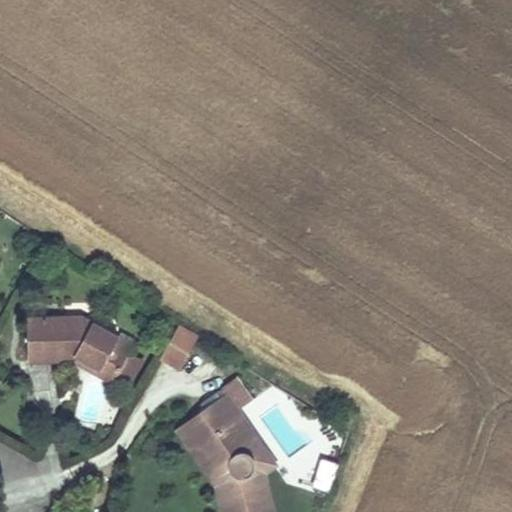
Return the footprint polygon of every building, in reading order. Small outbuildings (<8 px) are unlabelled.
[(38,308),(35,353),(81,356),(85,347),(126,371),(135,351),(121,346),(128,331),(87,310),(38,308)] [(201,328),(182,317),(164,350),(184,361),(201,328)] [(257,389),(242,368),(228,379),(231,382),(243,399),(257,389)] [(243,399),(231,382),(208,399),(214,405),(191,423),(223,466),(230,461),(243,477),(230,486),(237,511),(282,511),(271,471),(259,469),(252,447),(262,440),(244,419),(253,412),(243,399)] [(288,459),(253,412),(244,419),(262,440),(252,447),(259,469),(271,471),(288,459)] [(329,495),(337,463),(319,458),(310,490),(329,495)]
